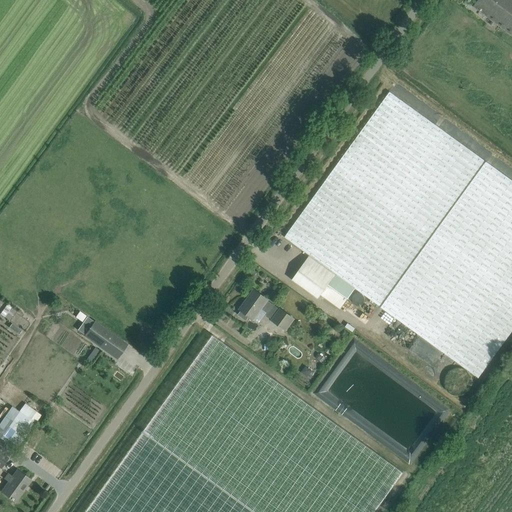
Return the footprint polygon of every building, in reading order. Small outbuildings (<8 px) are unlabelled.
[(511,0),(478,0),(474,6),(511,34),(511,0)] [(478,379),(511,331),(511,180),(398,97),(390,92),(284,237),(309,255),(291,280),(317,299),(319,295),(339,310),(354,289),(478,379)] [(280,308),(280,309),(268,300),(268,299),(254,289),(240,309),(241,310),(238,314),(246,320),(249,316),(253,319),(261,308),(268,313),(266,315),(272,320),(286,330),(294,319),(280,308)] [(8,303),(0,314),(10,321),(18,310),(8,303)] [(86,315),(76,329),(84,335),(118,358),(127,345),(94,321),(86,315)] [(12,323),(9,327),(20,334),(23,330),(12,323)] [(143,431),(84,511),(374,511),(403,472),(213,335),(143,431)] [(305,365),(301,371),(307,375),(311,369),(305,365)] [(36,426),(20,414),(1,440),(16,452),(36,426)] [(0,467),(1,468),(8,458),(0,451),(0,467)] [(15,501),(31,480),(17,470),(12,477),(8,474),(5,478),(9,481),(2,492),(11,498),(10,498),(12,500),(13,499),(15,501)]
